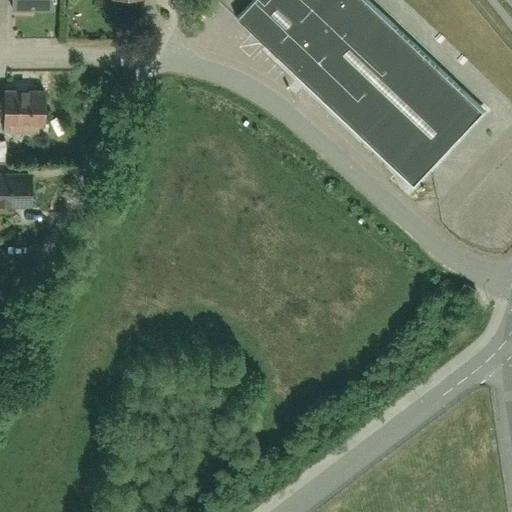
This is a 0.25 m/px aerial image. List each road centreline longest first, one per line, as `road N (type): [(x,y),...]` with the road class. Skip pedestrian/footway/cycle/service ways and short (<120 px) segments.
road 1 (unclassified): [(153,63),(198,71),(253,97),(455,268),(511,283)]
road 2 (residential): [(0,337),(153,63)]
road 3 (residential): [(511,333),(492,359),(289,511)]
road 4 (residential): [(153,63),(0,57)]
